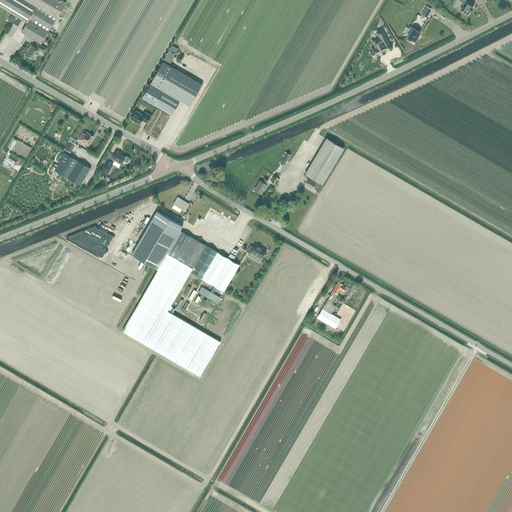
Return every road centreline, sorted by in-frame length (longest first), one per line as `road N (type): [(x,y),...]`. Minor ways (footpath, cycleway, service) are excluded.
road 1 (unclassified): [(511,365),(178,167)]
road 2 (unclassified): [(178,167),(376,82),(511,12)]
road 3 (unclassified): [(178,167),(0,62)]
road 4 (unclassified): [(0,237),(178,167)]
road 5 (unknown): [(476,345),(381,511)]
